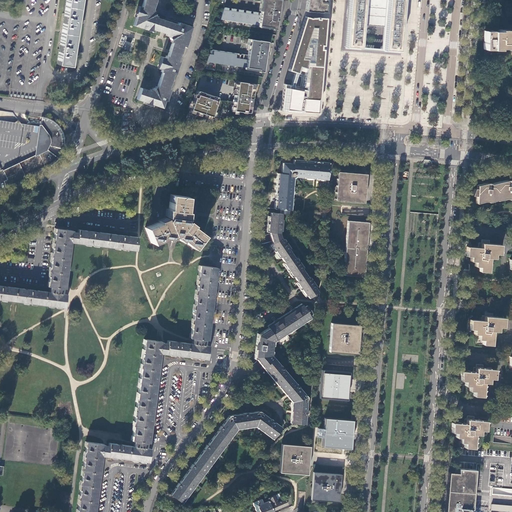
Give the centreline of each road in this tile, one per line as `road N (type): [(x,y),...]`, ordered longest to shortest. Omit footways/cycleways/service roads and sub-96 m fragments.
road 1 (residential): [(253,147),(232,374),(146,511)]
road 2 (primary): [(396,150),(365,511)]
road 3 (primary): [(422,511),(452,154)]
road 4 (secondary): [(59,202),(147,168),(253,147)]
road 5 (secondary): [(406,128),(256,124)]
road 6 (secondary): [(253,147),(396,150)]
road 7 (secondary): [(256,124),(117,151)]
road 8 (primary): [(452,133),(456,0)]
road 9 (primary): [(426,0),(416,117),(406,128)]
road 10 (residential): [(297,0),(256,124)]
